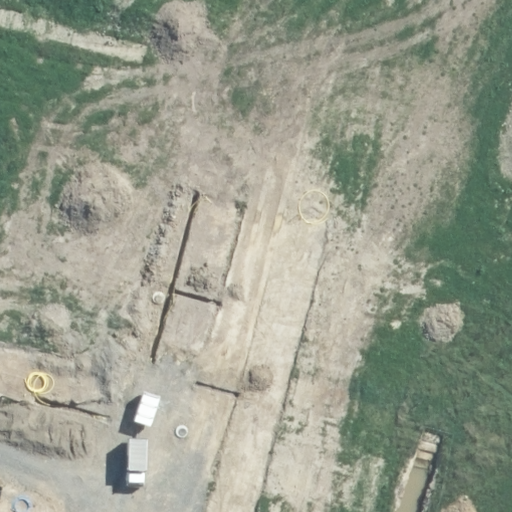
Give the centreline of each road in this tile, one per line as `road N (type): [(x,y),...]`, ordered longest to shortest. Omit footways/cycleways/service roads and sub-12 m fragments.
road 1 (residential): [(164,474),(237,214)]
road 2 (residential): [(164,474),(0,431)]
